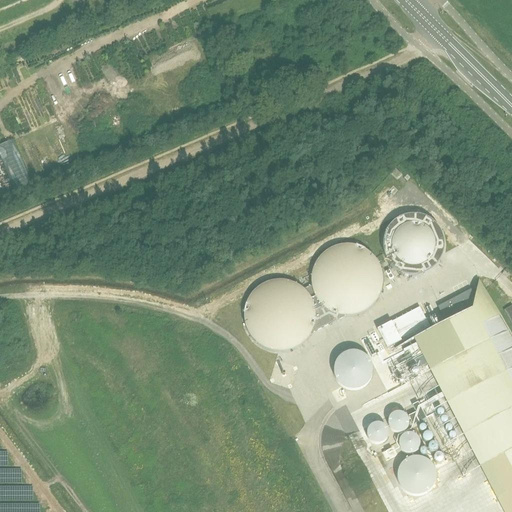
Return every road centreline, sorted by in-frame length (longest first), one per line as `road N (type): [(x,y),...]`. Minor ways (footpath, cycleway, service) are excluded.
road 1 (track): [(0,231),(386,68),(418,46)]
road 2 (track): [(16,296),(35,365),(2,401),(86,511)]
road 3 (unclassified): [(511,133),(418,46)]
road 4 (primary): [(511,106),(425,18)]
